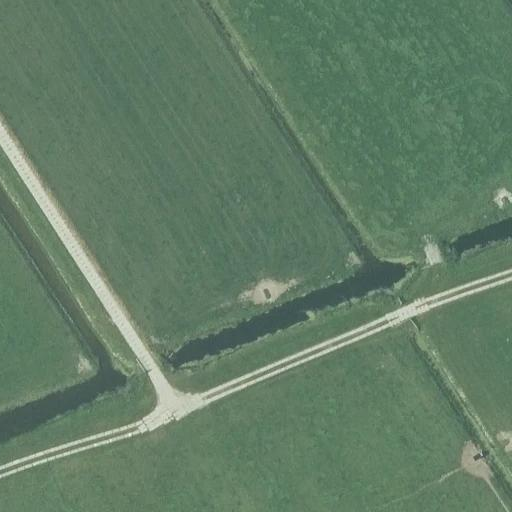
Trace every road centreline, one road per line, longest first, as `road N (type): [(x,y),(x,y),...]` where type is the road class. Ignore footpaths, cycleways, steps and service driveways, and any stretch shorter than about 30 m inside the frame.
road 1 (track): [(511,279),(174,410)]
road 2 (track): [(174,410),(0,140)]
road 3 (track): [(174,410),(0,473)]
